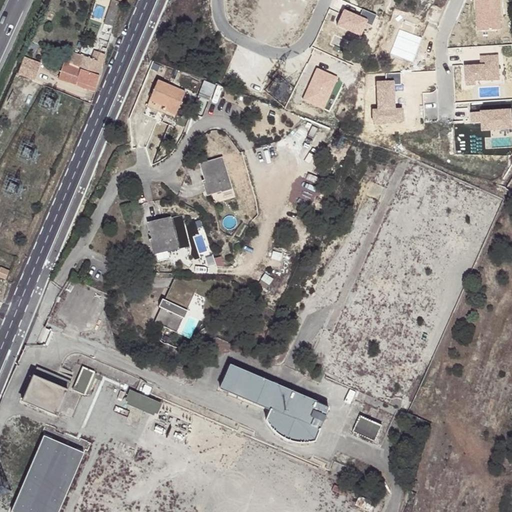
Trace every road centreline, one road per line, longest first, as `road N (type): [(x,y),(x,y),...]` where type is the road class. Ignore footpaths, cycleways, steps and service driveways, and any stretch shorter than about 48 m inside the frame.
road 1 (tertiary): [(0,380),(160,0)]
road 2 (tertiary): [(146,0),(0,346)]
road 3 (residential): [(213,0),(215,28),(234,50),(268,62),(290,56),(323,0)]
